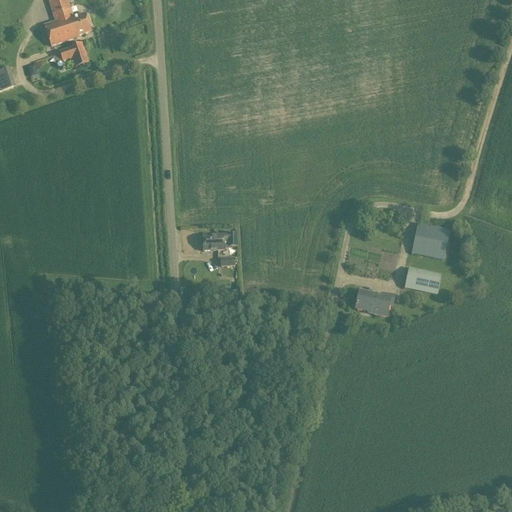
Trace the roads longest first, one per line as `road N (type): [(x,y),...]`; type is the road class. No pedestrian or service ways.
road 1 (unclassified): [(192,511),(156,0)]
road 2 (unclassified): [(290,511),(355,217),(371,205),(445,216),(464,201)]
road 3 (track): [(464,201),(511,38)]
